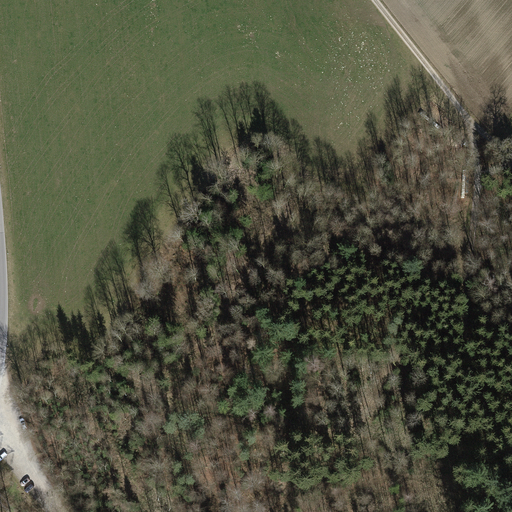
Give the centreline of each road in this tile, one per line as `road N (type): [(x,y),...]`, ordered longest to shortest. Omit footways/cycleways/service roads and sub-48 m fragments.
road 1 (track): [(511,160),(484,167),(467,188),(390,331),(349,511)]
road 2 (track): [(511,454),(481,405),(461,342),(478,173),(469,123)]
road 3 (track): [(361,438),(308,439),(182,411),(100,352)]
road 4 (track): [(469,123),(374,0)]
road 5 (track): [(390,331),(435,458)]
